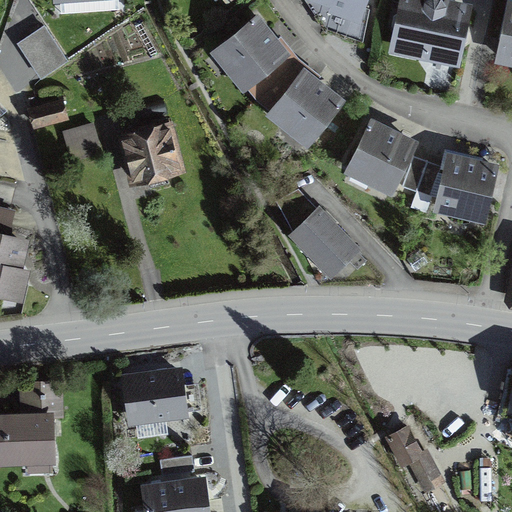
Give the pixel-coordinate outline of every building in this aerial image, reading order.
[(331,0),(334,7),(356,14),(359,5),(360,0),(331,0)] [(465,9),(443,5),(419,0),(405,0),(403,11),(401,11),(395,15),(393,25),(396,31),(399,31),(396,46),(454,58),(458,44),(460,44),(466,40),(468,30),(464,24),(462,24),(465,9)] [(504,38),(511,4),(511,0),(491,0),(485,34),(504,38)] [(511,3),(511,4),(504,38),(500,58),(511,60),(511,3)] [(216,51),(244,85),(284,52),(256,18),(216,51)] [(44,26),(19,43),(41,76),(66,59),(44,26)] [(339,100),(304,72),(272,112),(307,140),(339,100)] [(62,100),(32,108),(37,125),(66,117),(62,100)] [(168,180),(166,170),(179,166),(167,119),(136,127),(138,134),(124,138),(134,178),(148,174),(151,185),(168,180)] [(372,122),(350,168),(390,188),(413,142),(372,122)] [(91,124),(65,130),(71,155),(97,149),(91,124)] [(402,186),(416,191),(427,160),(413,155),(402,186)] [(494,166),(450,156),(438,206),(482,216),(494,166)] [(441,165),(427,160),(416,191),(430,196),(441,165)] [(331,271),(356,248),(318,208),(293,232),(331,271)] [(0,236),(4,237),(10,215),(0,212),(0,236)] [(21,241),(4,237),(0,236),(0,290),(16,294),(23,267),(15,265),(21,241)] [(178,371),(127,378),(133,419),(183,412),(180,389),(178,371)] [(511,417),(511,381),(505,380),(497,415),(511,417)] [(58,412),(57,382),(33,382),(33,398),(25,398),(26,417),(0,417),(0,457),(28,456),(50,455),(49,412),(58,412)] [(197,386),(180,389),(183,412),(185,422),(202,419),(197,386)] [(407,426),(388,436),(403,463),(411,458),(427,488),(440,481),(424,450),(421,452),(407,426)] [(192,455),(160,459),(162,475),(194,471),(192,455)] [(146,488),(149,511),(205,511),(201,480),(146,488)]
